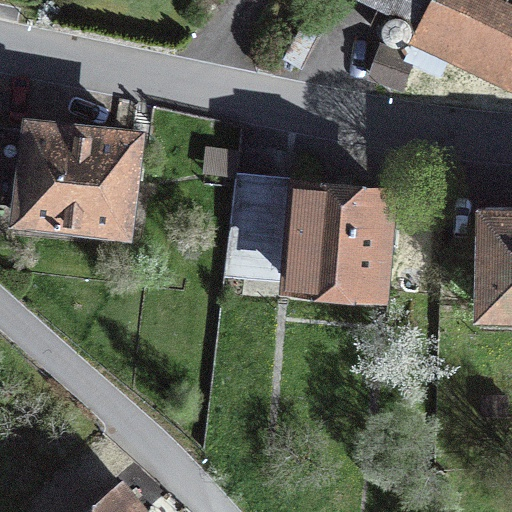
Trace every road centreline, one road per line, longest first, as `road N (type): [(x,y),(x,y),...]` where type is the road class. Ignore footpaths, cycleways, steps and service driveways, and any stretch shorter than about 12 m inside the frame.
road 1 (residential): [(511,145),(257,108),(0,51)]
road 2 (residential): [(213,511),(0,322)]
